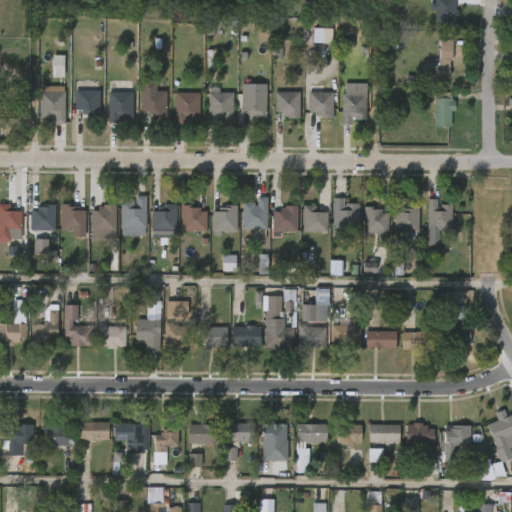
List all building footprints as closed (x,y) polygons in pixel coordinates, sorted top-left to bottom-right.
[(454,0),(454,2),(454,10),(457,10),(457,16),(455,16),(455,25),(434,25),(434,11),(429,11),(429,3),(434,3),(434,0),(454,0)] [(421,36),(443,36),(443,9),(420,9),(421,36)] [(451,45),(451,60),(449,60),(448,75),(437,75),(439,39),(452,40),(451,45)] [(319,54),(320,40),(311,40),(310,54),(319,54)] [(439,51),(427,51),(426,87),(438,87),(439,51)] [(52,67),(41,67),(40,89),(51,89),(52,67)] [(365,83),(364,122),(354,121),(354,118),(350,118),(350,125),(340,125),(341,94),(343,94),(343,83),(365,83)] [(64,85),(64,91),(66,91),(65,124),(55,123),(55,114),(53,114),(53,118),(41,117),(41,85),(64,85)] [(98,90),(98,117),(86,117),(86,115),(80,114),(80,111),(73,110),(73,90),(98,90)] [(165,91),(165,118),(153,118),(153,115),(146,115),(146,111),(140,111),(140,91),(165,91)] [(265,92),(265,120),(252,120),(252,116),(247,116),(247,112),(240,112),(240,91),(265,92)] [(131,92),(131,119),(120,119),(120,115),(116,115),(116,123),(106,123),(107,92),(131,92)] [(198,93),(197,120),(186,120),(187,116),(183,116),(183,125),(173,125),(173,92),(198,93)] [(232,93),(231,119),(220,119),(220,116),(217,116),(217,124),(207,124),(207,92),(232,93)] [(298,92),(298,118),(286,118),(286,116),(280,116),(280,113),(273,113),(273,92),(298,92)] [(332,92),(331,116),(330,116),(330,118),(320,118),(320,116),(314,116),(314,112),(307,112),(307,92),(332,92)] [(450,98),(450,100),(454,100),(454,111),(450,111),(450,127),(433,127),(434,94),(450,93),(450,98)] [(253,128),(254,96),(229,95),(229,127),(253,128)] [(354,95),(331,95),(330,136),(339,137),(339,131),(354,132),(354,95)] [(52,135),(52,98),(28,98),(28,130),(42,129),(42,136),(52,135)] [(221,104),(206,104),(206,99),(196,99),(196,135),(206,135),(206,131),(221,130),(221,104)] [(87,126),(88,102),(63,102),(63,125),(87,126)] [(154,103),(129,102),(129,126),(154,126),(154,103)] [(120,130),(120,104),(96,103),(96,135),(106,135),(106,130),(120,130)] [(287,104),(263,103),(262,124),(271,124),(271,129),(287,130),(287,104)] [(187,130),(187,104),(163,104),(162,136),(173,136),(173,130),(187,130)] [(321,104),(296,104),(296,128),(320,128),(321,104)] [(439,138),(438,122),(441,122),(440,104),(422,104),(423,138),(439,138)] [(145,196),(144,229),(118,228),(118,201),(131,202),(131,204),(134,205),(134,196),(145,196)] [(266,198),(264,230),(240,229),(241,203),(253,203),(253,206),(256,206),(256,197),(266,198)] [(342,198),(342,206),(344,206),(344,203),(357,204),(357,231),(331,230),(332,198),(342,198)] [(436,199),(436,207),(439,207),(439,205),(451,205),(450,231),(426,230),(426,199),(436,199)] [(22,210),(22,239),(5,238),(5,229),(0,229),(0,203),(10,204),(10,206),(14,206),(14,210),(22,210)] [(53,231),(28,231),(28,211),(35,211),(35,207),(41,207),(40,204),(54,204),(53,231)] [(71,205),(71,207),(77,207),(77,211),(83,211),(83,236),(73,236),(73,231),(59,231),(58,204),(71,205)] [(175,205),(174,231),(150,231),(150,211),(156,211),(156,207),(162,207),(162,204),(175,205)] [(97,240),(89,239),(89,211),(96,211),(96,207),(101,207),(101,205),(114,205),(113,231),(103,231),(103,240),(97,240)] [(193,205),(193,208),(199,208),(199,212),(205,212),(205,232),(180,232),(180,205),(193,205)] [(235,205),(235,232),(211,232),(211,212),(217,212),(217,208),(225,209),(225,205),(235,205)] [(314,205),(314,208),(320,208),(320,212),(326,212),(326,233),(301,233),(302,205),(314,205)] [(296,232),(272,232),(272,212),(278,212),(278,208),(284,208),(284,206),(296,206),(296,232)] [(109,214),(108,247),(133,248),(134,208),(123,207),(123,214),(109,214)] [(388,213),(387,234),(386,234),(385,243),(376,243),(376,233),(362,233),(363,207),(375,207),(375,209),(381,209),(381,213),(388,213)] [(418,207),(418,233),(400,233),(401,246),(408,246),(408,254),(401,254),(402,276),(392,276),(392,263),(394,263),(393,213),(399,213),(399,209),(404,209),(405,207),(418,207)] [(254,241),(255,209),(244,209),(244,215),(230,215),(230,241),(254,241)] [(346,215),(331,216),(331,210),(320,210),(320,240),(346,240),(346,215)] [(439,216),(425,217),(425,211),(414,211),(415,242),(439,241),(439,216)] [(139,243),(164,243),(163,217),(145,217),(145,223),(138,223),(139,243)] [(260,243),(284,244),(285,218),(269,217),(269,223),(260,223),(260,243)] [(42,218),(18,219),(19,242),(43,242),(42,218)] [(49,242),(60,242),(60,248),(73,248),(73,218),(48,218),(49,242)] [(78,219),(79,251),(104,250),(103,218),(78,219)] [(194,243),(195,219),(169,219),(168,242),(194,243)] [(224,243),(224,219),(200,219),(199,248),(208,248),(208,243),(224,243)] [(315,219),(290,219),(290,243),(315,243),(315,219)] [(376,221),(351,220),(350,245),(365,245),(365,253),(375,253),(376,221)] [(381,243),(406,244),(406,221),(382,220),(381,243)] [(0,252),(9,252),(10,223),(0,222),(0,252)] [(36,250),(22,250),(21,266),(36,266),(36,250)] [(223,266),(209,267),(210,283),(223,283),(223,266)] [(329,272),(317,272),(317,287),(329,286),(329,272)] [(159,289),(159,300),(162,301),(161,315),(160,314),(160,351),(147,351),(147,344),(136,344),(136,319),(147,319),(148,305),(146,305),(146,301),(148,301),(148,289),(159,289)] [(279,312),(279,319),(284,319),(284,327),(295,327),(294,348),(266,348),(266,343),(264,343),(264,331),(266,331),(266,310),(268,310),(269,296),(282,296),(282,312),(279,312)] [(25,300),(25,324),(27,324),(26,338),(20,338),(20,343),(0,342),(0,323),(13,324),(13,300),(25,300)] [(193,302),(193,307),(200,307),(200,317),(196,317),(196,314),(167,313),(167,301),(193,302)] [(117,314),(117,316),(126,317),(126,329),(128,329),(128,334),(127,334),(127,346),(117,347),(117,349),(107,349),(107,346),(98,346),(98,324),(100,324),(100,319),(103,319),(103,314),(97,314),(98,304),(118,304),(118,314),(117,314)] [(328,305),(328,322),(302,321),(302,304),(328,305)] [(73,320),(73,325),(93,326),(93,348),(79,348),(79,346),(69,346),(69,336),(64,336),(64,305),(78,305),(78,320),(73,320)] [(268,308),(252,307),(251,360),(281,361),(281,339),(272,339),(272,330),(268,330),(268,308)] [(453,320),(453,326),(469,328),(469,342),(464,342),(464,346),(437,346),(437,327),(442,327),(442,320),(452,320),(452,307),(466,308),(465,320),(453,320)] [(59,310),(58,336),(52,336),(52,342),(33,341),(33,324),(44,324),(45,309),(59,310)] [(0,354),(7,354),(7,349),(14,349),(13,311),(1,312),(1,335),(0,335),(0,354)] [(122,355),(133,355),(133,362),(147,362),(148,313),(134,312),(134,331),(123,331),(122,355)] [(46,316),(31,316),(31,336),(20,335),(20,349),(45,349),(46,316)] [(64,317),(52,316),(52,357),(80,358),(81,338),(64,337),(64,317)] [(177,323),(177,326),(195,326),(195,345),(165,345),(165,323),(177,323)] [(306,324),(306,327),(326,327),(326,347),(309,347),(309,344),(299,345),(299,324),(306,324)] [(255,325),(260,326),(260,347),(244,347),(244,343),(232,343),(233,326),(255,325)] [(361,340),(361,347),(340,346),(340,340),(332,340),(332,325),(361,325),(361,340)] [(225,327),(227,328),(227,347),(204,347),(204,337),(199,337),(199,327),(225,327)] [(376,349),(366,349),(366,331),(397,331),(397,349),(376,349)] [(433,349),(402,349),(403,332),(434,332),(433,349)] [(348,337),(319,337),(319,357),(347,358),(348,337)] [(457,337),(435,338),(436,356),(458,356),(457,337)] [(113,338),(87,338),(86,359),(113,359),(113,338)] [(215,359),(214,338),(191,339),(192,359),(215,359)] [(219,338),(219,358),(248,358),(247,338),(219,338)] [(285,358),(313,358),(313,338),(285,338),(285,358)] [(383,343),(353,342),(352,359),(383,360),(383,343)] [(389,361),(414,360),(414,343),(388,344),(389,361)] [(511,457),(501,462),(500,462),(486,424),(511,413),(511,433),(504,437),(511,457)] [(103,440),(103,441),(78,439),(78,421),(109,422),(109,440),(103,440)] [(505,456),(501,446),(507,444),(500,426),(494,428),(491,421),(482,425),(484,432),(474,436),(488,474),(500,469),(497,460),(505,456)] [(254,423),(254,442),(224,441),(224,422),(254,423)] [(421,422),(420,424),(426,424),(426,427),(433,428),(432,443),(437,443),(437,459),(424,459),(424,443),(405,443),(405,424),(421,422)] [(147,423),(146,444),(133,444),(133,440),(112,439),(112,423),(147,423)] [(262,451),(262,428),(269,429),(269,423),(285,423),(284,441),(273,441),(273,452),(262,451)] [(307,443),(307,444),(303,444),(303,447),(307,447),(307,473),(295,472),(295,470),(292,469),(292,462),(295,462),(295,448),(294,448),(295,423),(325,423),(325,442),(307,443)] [(389,442),(389,443),(367,441),(367,423),(399,424),(398,442),(389,442)] [(23,444),(23,456),(8,455),(8,449),(2,449),(2,441),(9,441),(9,429),(14,429),(16,424),(34,424),(33,444),(23,444)] [(65,424),(65,433),(72,433),(72,445),(42,445),(43,427),(51,427),(51,424),(65,424)] [(217,444),(189,443),(189,424),(218,425),(217,444)] [(351,442),(351,444),(336,442),(336,430),(340,430),(340,427),(343,427),(343,424),(359,424),(359,442),(351,442)] [(446,455),(444,455),(444,430),(448,430),(448,428),(452,428),(452,425),(469,425),(469,442),(457,442),(457,444),(453,444),(453,455),(446,455)] [(163,452),(163,462),(155,462),(154,435),(161,435),(161,432),(163,432),(163,429),(178,429),(178,446),(168,446),(168,452),(163,452)] [(96,452),(96,434),(66,433),(65,451),(96,452)] [(0,435),(0,464),(19,465),(20,436),(0,435)] [(135,435),(102,436),(102,452),(113,452),(114,465),(136,465),(135,435)] [(203,456),(203,436),(176,435),(175,455),(203,456)] [(217,453),(237,454),(238,435),(217,435),(217,453)] [(274,436),(250,435),(249,472),(274,473),(274,436)] [(314,435),(283,436),(283,454),(314,453),(314,435)] [(348,436),(326,437),(326,455),(348,455),(348,436)] [(386,436),(356,436),(356,454),(387,454),(386,436)] [(394,436),(394,456),(421,456),(421,437),(394,436)] [(457,437),(434,437),(433,456),(456,456),(456,468),(470,468),(471,456),(457,455),(457,437)] [(58,457),(58,438),(31,438),(31,456),(58,457)] [(166,458),(165,441),(143,442),(143,459),(166,458)] [(283,484),(294,485),(295,454),(284,454),(283,484)] [(224,472),(224,459),(212,458),(211,472),(224,472)] [(370,474),(370,460),(356,460),(356,474),(370,474)] [(189,479),(189,465),(175,465),(175,478),(189,479)] [(505,493),(511,492),(511,470),(501,472),(505,493)] [(382,491),(382,511),(368,511),(369,504),(371,504),(371,501),(367,500),(367,490),(382,491)] [(418,496),(418,511),(404,511),(405,495),(418,496)] [(151,511),(151,499),(137,499),(137,511),(151,511)] [(315,503),(326,503),(326,511),(312,511),(313,503),(315,503)]
